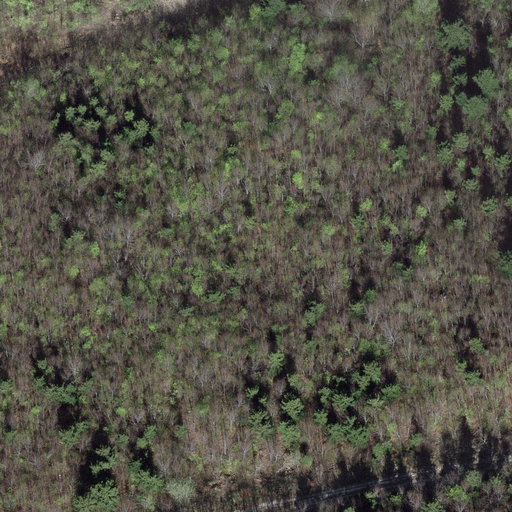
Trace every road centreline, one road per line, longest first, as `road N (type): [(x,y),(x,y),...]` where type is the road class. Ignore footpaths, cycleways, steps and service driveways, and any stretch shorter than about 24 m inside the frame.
road 1 (track): [(511,461),(252,511)]
road 2 (track): [(0,84),(202,0)]
